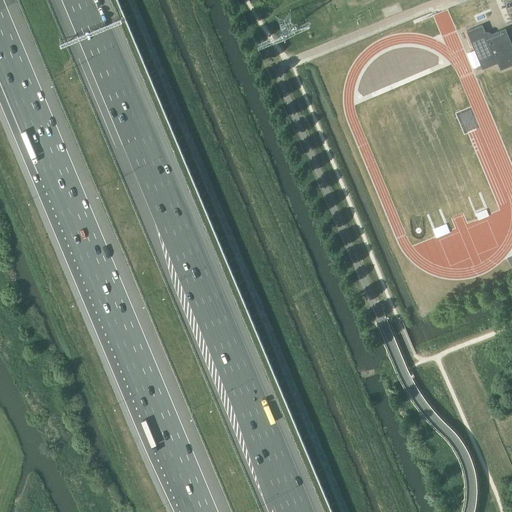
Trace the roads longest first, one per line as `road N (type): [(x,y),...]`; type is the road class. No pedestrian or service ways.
road 1 (motorway): [(295,511),(80,0)]
road 2 (motorway): [(0,36),(199,511)]
